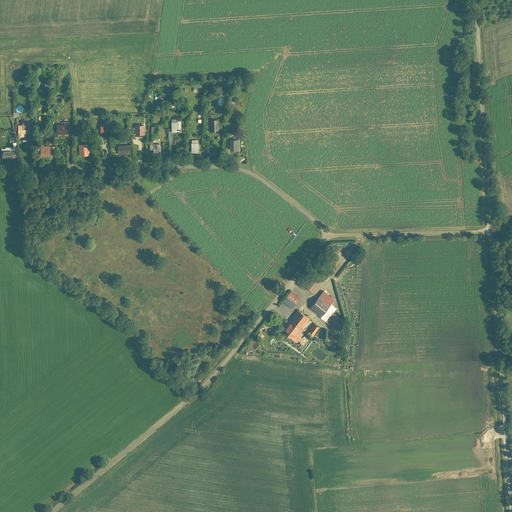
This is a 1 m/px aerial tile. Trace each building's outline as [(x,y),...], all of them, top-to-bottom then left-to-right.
[(172,120),(173,133),(182,133),(182,120),(172,120)] [(209,120),(209,132),(218,131),(217,120),(209,120)] [(18,127),(19,138),(29,137),(29,132),(32,132),(31,123),(23,123),(24,127),(18,127)] [(57,125),(58,135),(69,133),(68,124),(57,125)] [(101,126),(102,134),(111,133),(111,125),(101,126)] [(144,135),(144,126),(136,126),(136,135),(144,135)] [(231,141),(232,152),(241,152),(240,141),(231,141)] [(41,146),(41,156),(51,156),(51,146),(41,146)] [(81,146),(81,157),(90,157),(90,146),(81,146)] [(119,147),(119,157),(131,157),(131,147),(119,147)] [(3,150),(3,159),(16,158),(16,149),(3,150)] [(330,253),(323,263),(334,271),(341,260),(330,253)] [(317,270),(305,286),(316,293),(327,277),(317,270)] [(291,292),(284,302),(294,308),(301,299),(291,292)] [(344,320),(335,313),(338,310),(332,305),(336,300),(325,292),(311,309),(337,329),(344,320)] [(306,330),(302,327),(309,318),(299,311),(283,332),(297,342),(306,330)] [(315,324),(310,331),(315,335),(320,328),(315,324)] [(256,338),(261,342),(266,337),(262,333),(256,338)]
